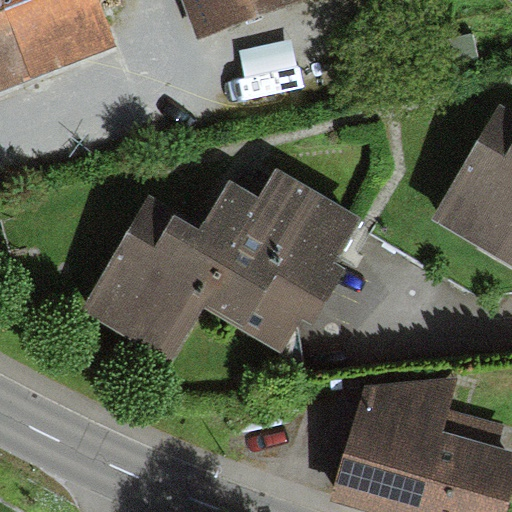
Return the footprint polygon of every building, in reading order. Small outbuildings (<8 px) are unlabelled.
[(0,0),(0,95),(115,51),(94,0),(0,0)] [(187,0),(207,50),(336,0),(187,0)] [(511,126),(504,121),(440,229),(511,271),(511,126)] [(279,177),(259,210),(229,192),(208,229),(202,238),(148,207),(83,317),(172,369),(206,311),(288,360),(303,335),(312,340),(347,281),(335,274),(363,227),(279,177)] [(368,394),(332,507),(350,511),(507,511),(511,495),(511,458),(451,441),(441,439),(457,383),(368,394)]
